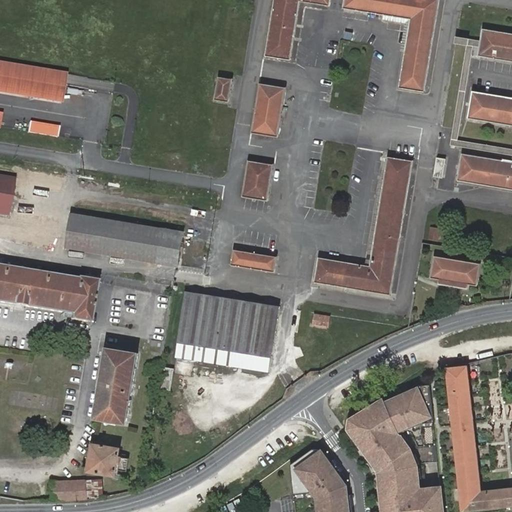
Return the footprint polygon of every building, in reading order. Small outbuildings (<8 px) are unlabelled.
[(289,60),(299,2),(328,7),(328,0),(273,0),(264,55),(289,60)] [(356,11),(411,20),(400,86),(425,90),(440,0),(344,0),(343,9),(356,11)] [(511,94),(511,95),(511,97),(471,91),(467,116),(511,123),(511,146),(458,137),(472,48),(477,48),(476,57),(511,61),(511,35),(480,31),(478,42),(455,39),(454,44),(465,47),(450,143),(511,153),(511,157),(501,156),(501,158),(462,151),(458,176),(511,185),(511,94)] [(67,73),(0,61),(0,92),(64,103),(67,80),(67,73)] [(229,102),(232,82),(219,80),(215,100),(229,102)] [(260,84),(251,131),(277,136),(285,88),(260,84)] [(32,121),(30,132),(57,136),(59,126),(32,121)] [(389,157),(371,262),(321,253),(317,278),(393,291),(414,161),(389,157)] [(440,180),(443,161),(434,160),(431,178),(440,180)] [(248,162),(242,196),(268,200),(274,166),(248,162)] [(0,175),(0,215),(9,217),(13,196),(16,178),(0,175)] [(66,249),(181,268),(187,232),(73,213),(66,249)] [(62,243),(64,224),(10,218),(8,238),(62,243)] [(437,239),(438,230),(431,229),(430,238),(437,239)] [(229,267),(273,275),(276,260),(231,252),(229,267)] [(439,287),(468,292),(468,287),(476,288),(479,267),(434,259),(431,281),(440,282),(439,287)] [(0,302),(74,315),(73,320),(91,323),(98,280),(80,278),(80,280),(0,267),(0,302)] [(189,289),(178,354),(271,370),(281,305),(189,289)] [(331,316),(317,313),(315,322),(330,325),(331,316)] [(109,348),(95,420),(130,426),(142,353),(109,348)] [(467,366),(447,368),(448,379),(449,383),(462,511),(511,505),(511,488),(480,492),(475,438),(473,428),(467,368),(467,366)] [(171,390),(174,369),(165,367),(161,388),(171,390)] [(434,416),(419,385),(386,400),(400,431),(434,416)] [(400,431),(386,400),(384,397),(349,418),(349,429),(379,472),(382,511),(446,511),(443,486),(422,488),(419,465),(412,448),(403,435),(400,431)] [(94,443),(88,473),(119,478),(124,448),(94,443)] [(351,511),(348,485),(323,449),(296,468),(317,497),(318,511),(351,511)] [(53,482),(53,501),(89,499),(88,480),(53,482)]
